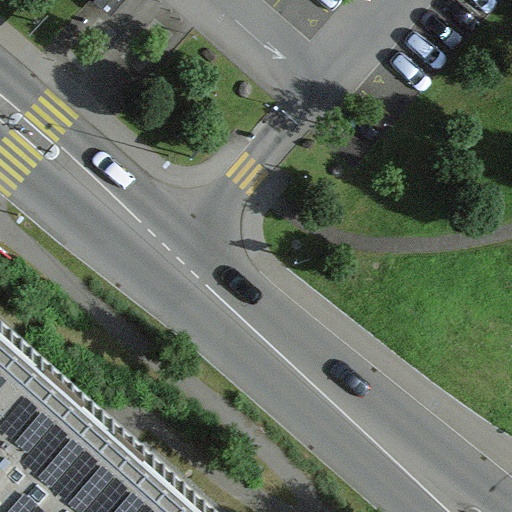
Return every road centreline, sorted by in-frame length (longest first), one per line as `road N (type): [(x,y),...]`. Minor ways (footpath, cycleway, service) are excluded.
road 1 (unclassified): [(404,460),(115,206)]
road 2 (unclassified): [(115,206),(72,136),(0,70)]
road 3 (unclassified): [(0,154),(32,182),(115,206)]
road 4 (unclassified): [(511,509),(484,486),(404,460)]
